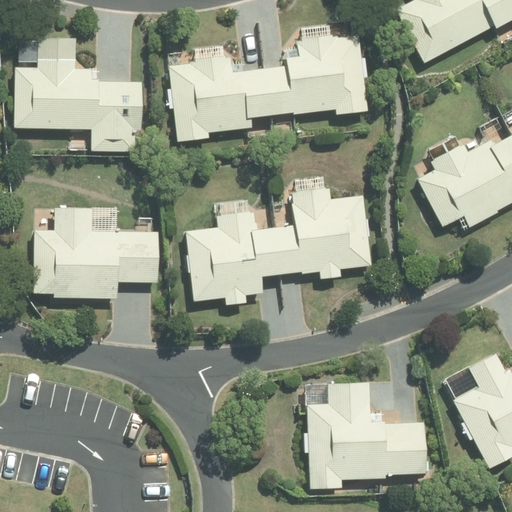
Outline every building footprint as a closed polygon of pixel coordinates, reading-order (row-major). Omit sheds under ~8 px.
[(511,0),(411,0),(396,8),(425,64),(511,18),(511,0)] [(171,67),(179,140),(210,137),(210,132),(257,126),(256,116),(336,107),(336,112),(368,109),(360,32),(284,41),(287,63),(234,69),(233,60),(171,67)] [(18,66),(16,125),(91,128),(90,149),(135,151),(135,129),(141,129),(143,81),(97,80),(97,68),(75,68),(76,37),(39,36),(38,66),(18,66)] [(415,172),(444,227),(467,215),(472,226),(511,204),(511,141),(491,153),(482,136),(469,143),(467,138),(433,156),(435,161),(415,172)] [(371,262),(363,195),(335,198),(333,184),(289,189),(293,227),(259,231),(257,207),(218,212),(220,226),(187,230),(195,299),(227,295),(228,304),(248,302),(247,293),(264,291),(263,276),(320,268),(321,278),(342,276),(341,266),(371,262)] [(56,230),(34,229),(33,294),(122,296),(122,280),(158,281),(159,231),(93,230),(93,206),(56,205),(56,230)] [(453,398),(489,465),(511,452),(511,374),(498,349),(467,365),(477,385),(453,398)] [(306,402),(310,485),(341,484),(341,477),(385,475),(384,473),(424,471),(421,419),(373,421),(371,379),(329,381),(330,401),(306,402)]
